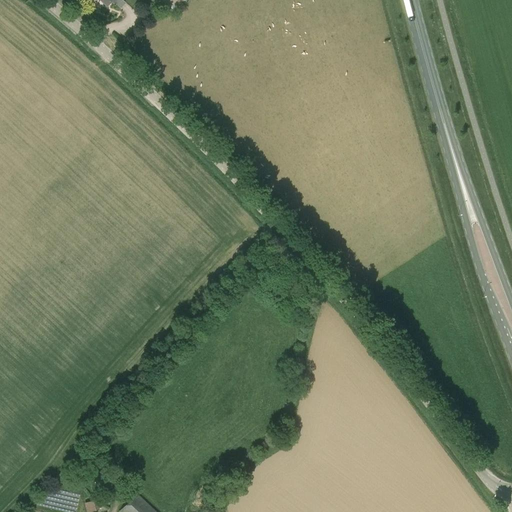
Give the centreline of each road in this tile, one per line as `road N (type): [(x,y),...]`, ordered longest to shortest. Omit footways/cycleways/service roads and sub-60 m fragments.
road 1 (unclassified): [(511,495),(484,478),(245,190),(44,0)]
road 2 (primary): [(511,329),(410,0)]
